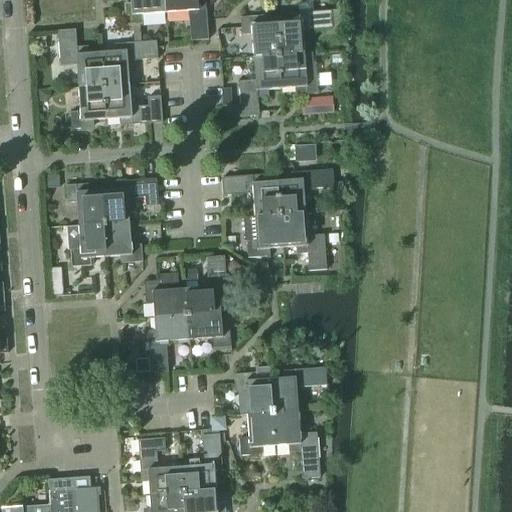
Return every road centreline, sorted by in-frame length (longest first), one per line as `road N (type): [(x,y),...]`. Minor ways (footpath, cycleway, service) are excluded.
road 1 (residential): [(42,410),(25,158)]
road 2 (residential): [(25,158),(187,147)]
road 3 (residential): [(24,143),(14,0)]
